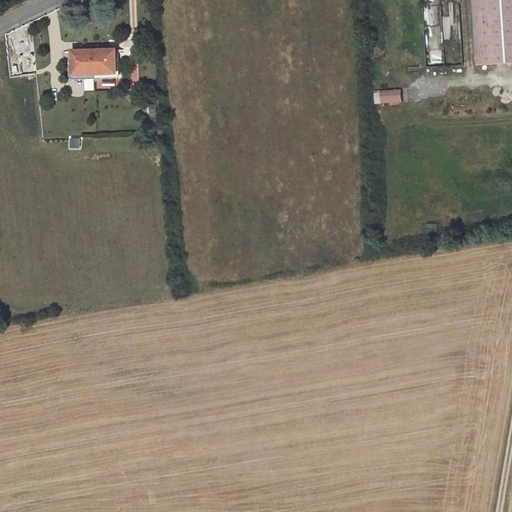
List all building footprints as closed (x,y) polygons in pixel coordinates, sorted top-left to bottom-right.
[(511,0),(472,0),(477,65),(511,63),(511,0)] [(72,52),(72,55),(73,75),(85,74),(86,79),(104,78),(105,73),(116,73),(116,53),(116,50),(72,52)] [(119,53),(116,53),(116,73),(105,73),(104,78),(120,77),(119,53)] [(70,80),(86,79),(85,74),(73,75),(72,55),(69,55),(70,80)] [(374,91),(375,105),(402,103),(401,89),(374,91)]
